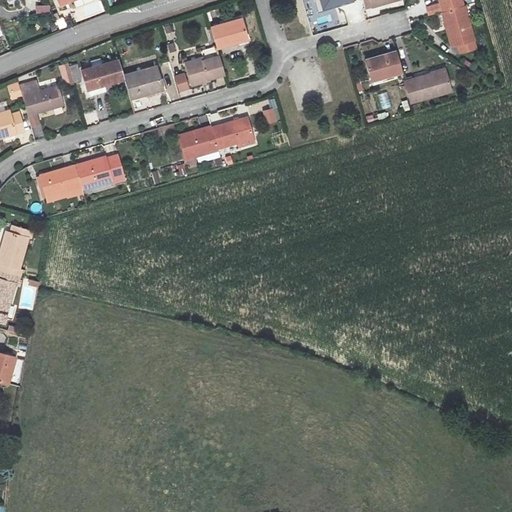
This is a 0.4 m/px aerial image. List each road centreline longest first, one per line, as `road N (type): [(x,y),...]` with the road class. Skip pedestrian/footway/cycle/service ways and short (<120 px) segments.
road 1 (residential): [(0,169),(36,148),(260,84),(276,67),(277,50)]
road 2 (unclassified): [(0,69),(186,0)]
road 3 (residential): [(277,50),(397,22)]
